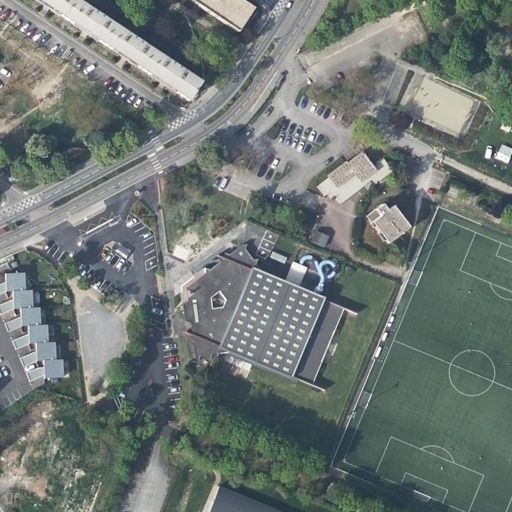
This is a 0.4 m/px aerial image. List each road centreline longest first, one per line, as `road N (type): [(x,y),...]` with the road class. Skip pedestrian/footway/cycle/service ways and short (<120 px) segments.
road 1 (residential): [(185,125),(6,0)]
road 2 (residential): [(185,125),(22,210)]
road 3 (residential): [(38,224),(199,142)]
road 4 (residential): [(199,142),(249,98),(301,21)]
road 5 (residential): [(283,9),(222,98),(185,125)]
